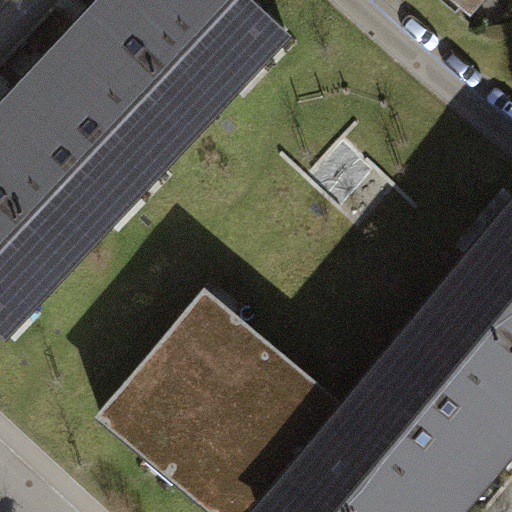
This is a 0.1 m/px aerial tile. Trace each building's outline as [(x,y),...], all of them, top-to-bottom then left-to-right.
[(280,26),(252,0),(100,0),(20,85),(129,186),(280,26)] [(452,0),(466,12),(471,8),(488,23),(508,0),(452,0)] [(0,315),(5,319),(129,186),(20,85),(0,106),(0,315)] [(511,440),(511,194),(378,361),(496,460),(511,440)] [(201,289),(98,415),(219,511),(454,511),(496,460),(378,361),(344,404),(201,289)]
